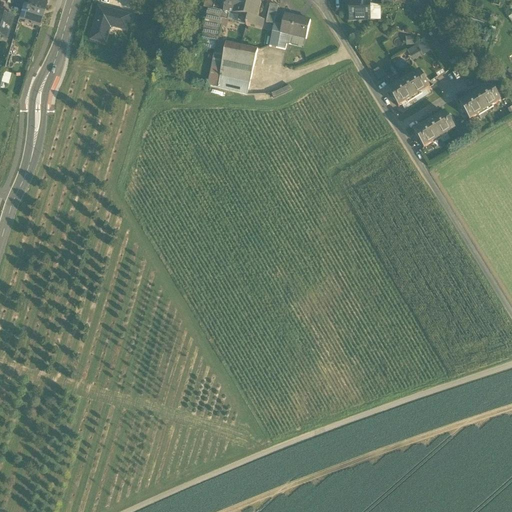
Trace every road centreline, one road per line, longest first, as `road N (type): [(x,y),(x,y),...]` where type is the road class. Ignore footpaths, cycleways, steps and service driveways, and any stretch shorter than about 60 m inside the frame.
road 1 (track): [(130,511),(392,404),(511,365)]
road 2 (tertiary): [(0,242),(74,0)]
road 3 (residential): [(423,171),(321,3)]
road 4 (track): [(511,317),(423,171)]
